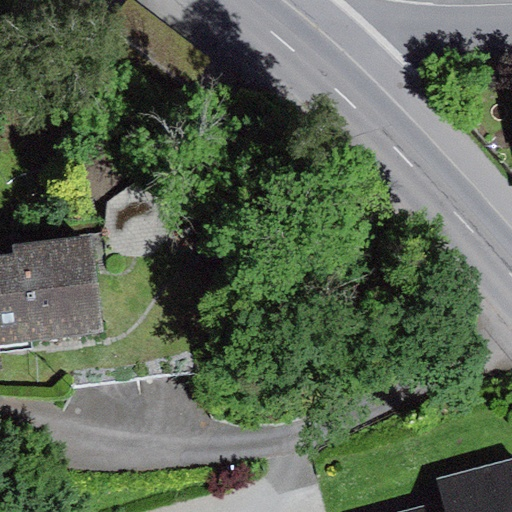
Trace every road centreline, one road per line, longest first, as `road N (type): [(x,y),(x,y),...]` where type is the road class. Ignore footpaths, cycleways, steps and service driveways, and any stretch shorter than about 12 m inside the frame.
road 1 (secondary): [(511,273),(322,74)]
road 2 (residential): [(322,74),(358,45),(511,31)]
